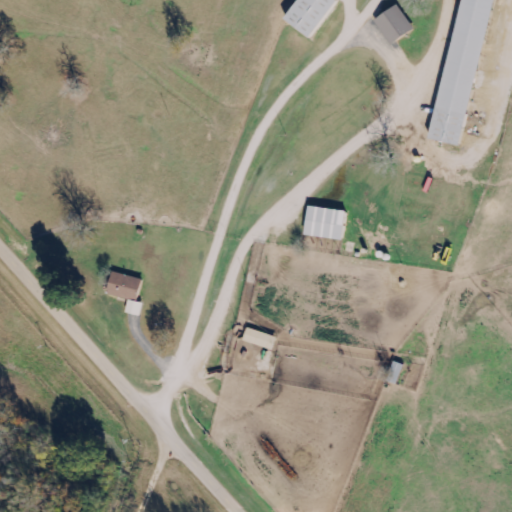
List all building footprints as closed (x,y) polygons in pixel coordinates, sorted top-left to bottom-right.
[(301,0),(289,17),(314,36),(341,0),(301,0)] [(466,145),(497,0),(465,0),(435,138),(466,145)] [(417,29),(401,4),(377,19),(394,44),(417,29)] [(346,238),(349,209),(311,205),(308,235),(346,238)] [(147,277),(115,271),(110,294),(132,298),(129,311),(143,314),(146,301),(142,300),(147,277)] [(246,340),(276,349),(280,336),(251,327),(246,340)]
